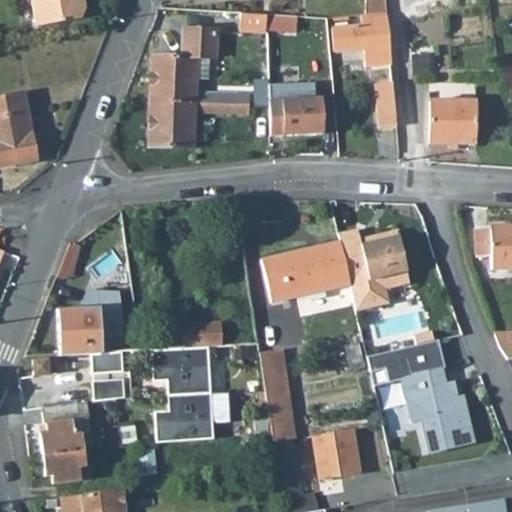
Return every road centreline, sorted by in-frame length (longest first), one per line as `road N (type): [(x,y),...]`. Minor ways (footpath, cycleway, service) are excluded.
road 1 (residential): [(425,182),(71,186)]
road 2 (residential): [(511,422),(425,182)]
road 3 (tertiary): [(71,186),(142,0)]
road 4 (tertiary): [(0,360),(59,218)]
